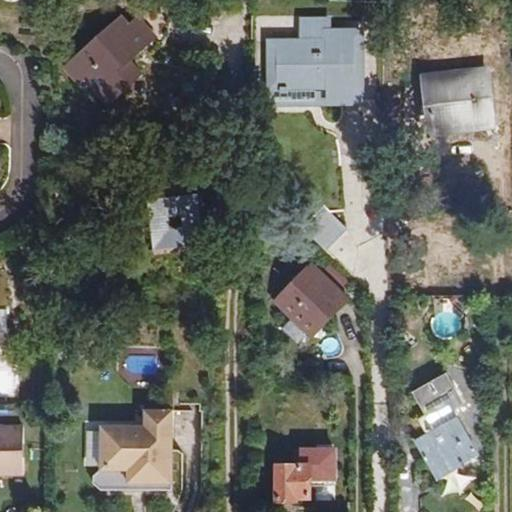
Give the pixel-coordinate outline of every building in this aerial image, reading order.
[(150,45),(131,23),(123,14),(72,60),(88,79),(109,105),(136,82),(124,68),(134,60),(150,45)] [(140,15),(131,23),(150,45),(159,37),(140,15)] [(324,94),(325,106),(366,105),(365,28),(323,27),(323,38),(267,39),(267,94),(324,94)] [(88,79),(72,60),(63,68),(79,87),(88,79)] [(145,74),(134,60),(124,68),(136,82),(145,74)] [(486,71),(426,78),(433,132),(492,125),(486,71)] [(267,107),(325,106),(324,94),(267,94),(267,107)] [(152,188),(159,245),(200,240),(193,183),(152,188)] [(323,247),(343,227),(325,208),(304,228),(323,247)] [(313,263),(275,302),(311,338),(349,299),(313,263)] [(447,376),(416,393),(430,416),(421,420),(428,432),(414,440),(436,479),(477,455),(452,408),(462,402),(447,376)] [(143,484),(147,491),(172,491),(172,411),(144,411),(144,427),(101,427),(101,470),(93,477),(93,484),(101,491),(125,491),(128,484),(143,484)] [(0,474),(24,475),(24,426),(0,426),(0,474)] [(295,450),(295,465),(277,465),(277,501),(297,501),(297,498),(310,498),(310,487),(335,488),(335,451),(295,450)]
